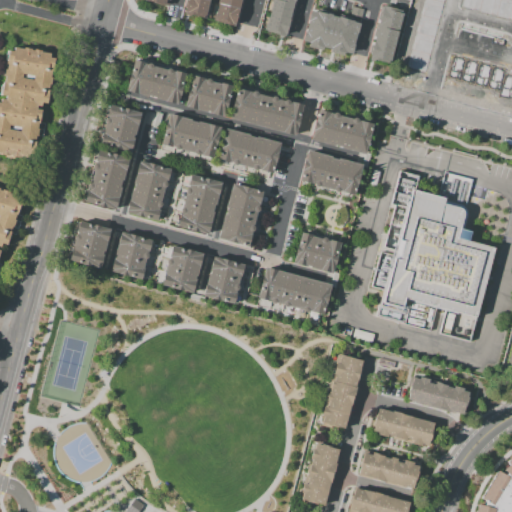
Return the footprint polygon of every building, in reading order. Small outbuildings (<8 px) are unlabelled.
[(187,0),(207,0),(203,18),(184,12),(187,0)] [(217,0),(239,0),(232,26),(212,20),(217,0)] [(264,0),(298,0),(291,28),(259,20),(264,0)] [(368,59),(389,64),(401,10),(380,5),(368,59)] [(358,21),(308,10),(301,44),(351,55),(358,21)] [(511,34),(511,91),(426,69),(440,16),(442,16),(443,11),(458,15),(457,20),(511,34)] [(8,50),(6,64),(7,64),(6,69),(5,69),(4,77),(5,77),(4,82),(3,82),(0,95),(5,96),(4,100),(0,99),(0,153),(37,160),(44,123),(39,122),(39,121),(40,121),(42,110),(38,109),(38,106),(42,107),(43,102),(50,103),(54,79),(49,78),(50,71),(53,72),(56,58),(49,57),(50,53),(41,52),(42,50),(33,49),(33,50),(31,50),(31,48),(23,47),(23,49),(14,47),(13,51),(8,50)] [(176,105),(125,90),(133,59),(185,74),(176,105)] [(231,86),(222,118),(184,107),(193,75),(231,86)] [(294,136),(228,118),(237,87),(303,106),(294,136)] [(99,144),(110,105),(140,113),(129,152),(99,144)] [(364,154),(309,139),(317,109),(372,124),(364,154)] [(169,114),(221,128),(212,159),(160,144),(169,114)] [(217,159),(226,128),(279,143),(271,174),(217,159)] [(114,209),(83,200),(97,150),(128,158),(114,209)] [(299,181),(307,150),(362,165),(353,196),(299,181)] [(169,170),(155,221),(125,213),(139,161),(169,170)] [(206,234),(176,225),(190,175),(220,184),(206,234)] [(231,183),(262,192),(247,245),(216,237),(231,183)] [(0,252),(3,244),(7,245),(11,234),(17,236),(24,216),(18,214),(24,198),(2,190),(1,191),(0,190),(0,252)] [(412,190),(444,199),(442,204),(460,209),(461,211),(461,215),(457,228),(471,231),(468,241),(494,249),(475,318),(404,298),(401,308),(380,302),(412,190)] [(109,229),(98,269),(67,261),(79,221),(109,229)] [(339,239),(330,274),(292,263),(302,228),(339,239)] [(151,240),(140,279),(109,271),(120,231),(151,240)] [(192,292),(160,283),(171,246),(202,254),(192,292)] [(212,257),(243,265),(232,304),(202,296),(212,257)] [(265,267),(329,285),(321,314),(307,310),(306,312),(256,298),(265,267)] [(362,361),(343,431),(321,425),(323,416),(321,416),(323,406),(326,407),(328,401),(326,400),(327,394),(329,395),(332,387),(330,387),(331,381),(333,381),(335,375),(332,374),(336,362),(338,363),(340,355),(362,361)] [(407,400),(413,378),(418,379),(419,378),(428,380),(428,382),(434,384),(434,382),(447,385),(446,387),(453,389),(453,387),(463,389),(463,392),(467,393),(461,415),(407,400)] [(368,430),(371,420),(374,421),(377,408),(391,412),(391,411),(411,416),(411,417),(433,424),(427,447),(420,445),(420,446),(393,438),(393,437),(387,436),(387,437),(376,434),(376,433),(368,430)] [(315,444),(320,445),(321,444),(326,446),(326,447),(337,450),(334,462),(335,462),(324,506),(301,500),(303,494),(300,493),(303,483),(306,484),(308,478),(306,477),(309,466),(310,466),(312,459),(309,459),(312,449),(314,450),(315,444)] [(358,474),(364,453),(371,455),(372,451),(376,453),(376,454),(383,457),(383,458),(389,460),(390,457),(396,459),(395,461),(403,463),(403,460),(412,463),(411,465),(416,466),(410,489),(358,474)] [(511,511),(511,455),(510,457),(505,467),(504,474),(495,470),(481,499),(484,505),(474,503),(472,511),(511,511)] [(347,511),(355,486),(409,501),(406,511),(347,511)]
